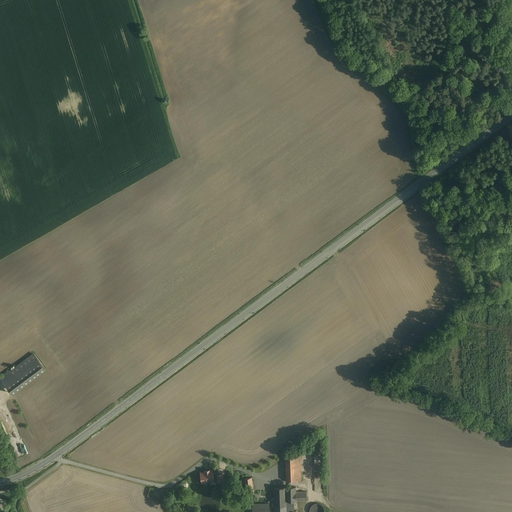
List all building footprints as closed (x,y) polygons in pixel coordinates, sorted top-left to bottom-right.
[(47,370),(35,352),(0,376),(0,377),(12,394),(47,370)] [(301,481),(300,456),(285,457),(286,481),(301,481)] [(202,482),(214,480),(212,471),(211,471),(210,470),(205,471),(205,472),(202,472),(202,476),(201,477),(202,482)] [(295,487),(273,488),(274,511),(282,511),(286,511),(296,511),(297,511),(294,511),(294,501),(307,501),(306,491),(296,491),(295,487)] [(311,511),(313,511),(323,511),(326,507),(316,502),(311,511)] [(269,511),(269,503),(252,503),(252,511),(269,511)]
